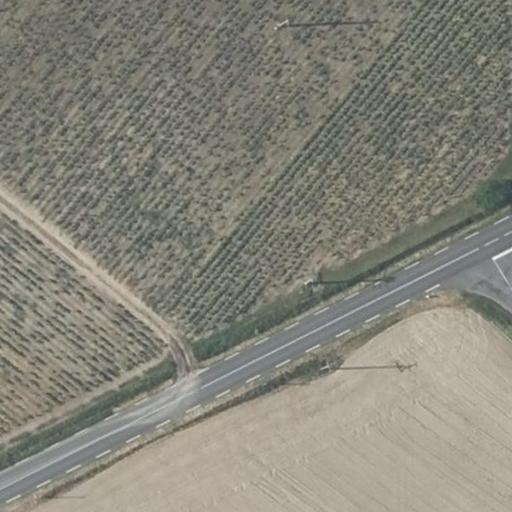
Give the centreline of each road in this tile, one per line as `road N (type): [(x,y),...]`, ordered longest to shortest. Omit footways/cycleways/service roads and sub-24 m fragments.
road 1 (secondary): [(0,491),(479,251)]
road 2 (track): [(200,391),(180,349),(0,202)]
